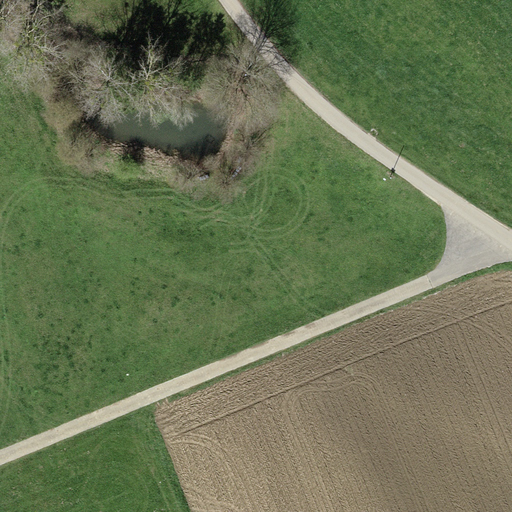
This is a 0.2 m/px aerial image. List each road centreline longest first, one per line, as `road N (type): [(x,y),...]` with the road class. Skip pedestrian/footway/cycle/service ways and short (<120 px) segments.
road 1 (track): [(0,459),(511,250)]
road 2 (track): [(223,0),(271,65),(335,125),(511,243)]
